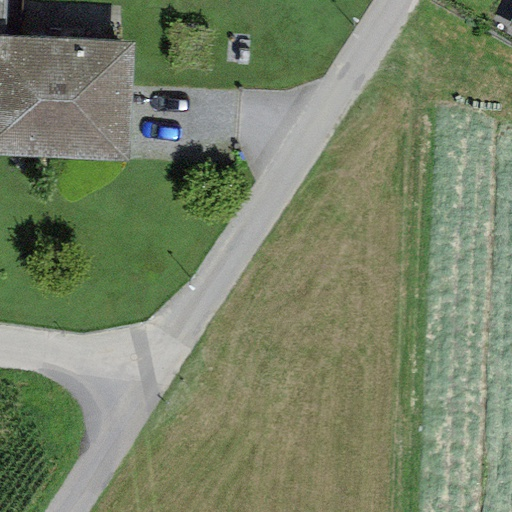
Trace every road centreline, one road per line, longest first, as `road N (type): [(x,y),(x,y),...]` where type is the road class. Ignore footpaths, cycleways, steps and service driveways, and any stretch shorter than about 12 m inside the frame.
road 1 (unclassified): [(147,376),(374,0)]
road 2 (unclassified): [(51,511),(147,376)]
road 3 (unclassified): [(0,356),(147,376)]
